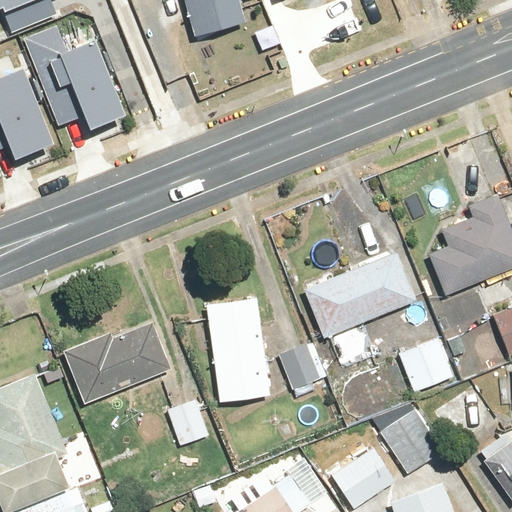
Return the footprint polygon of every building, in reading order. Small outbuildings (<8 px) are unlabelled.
[(0,0),(0,2),(1,2),(10,27),(56,11),(52,0),(0,0)] [(242,22),(235,0),(177,0),(188,37),(242,22)] [(59,22),(23,35),(56,124),(79,115),(84,128),(124,113),(97,38),(68,48),(59,22)] [(0,142),(8,140),(12,153),(52,138),(25,63),(0,71),(0,142)] [(511,264),(511,241),(493,195),(464,207),(468,218),(436,230),(443,247),(423,254),(438,293),(511,264)] [(300,289),(319,338),(412,301),(392,253),(300,289)] [(266,397),(251,298),(201,305),(216,404),(266,397)] [(511,306),(495,313),(511,356),(511,306)] [(59,351),(80,404),(166,369),(147,322),(107,338),(105,332),(59,351)] [(443,337),(400,354),(417,395),(459,379),(443,337)] [(309,343),(279,355),(294,392),(324,380),(309,343)] [(63,454),(29,373),(0,385),(0,511),(61,487),(49,459),(63,454)] [(474,385),(439,409),(466,447),(501,423),(474,385)] [(201,400),(171,410),(182,446),(212,436),(201,400)] [(417,407),(382,432),(411,473),(446,448),(417,407)] [(510,503),(511,501),(511,436),(479,461),(510,503)] [(377,445),(333,475),(356,509),(400,480),(377,445)] [(450,511),(440,484),(386,503),(388,511),(450,511)] [(288,511),(273,487),(234,511),(288,511)]
